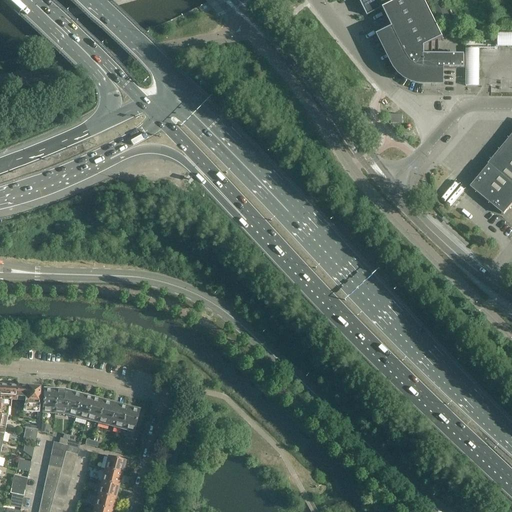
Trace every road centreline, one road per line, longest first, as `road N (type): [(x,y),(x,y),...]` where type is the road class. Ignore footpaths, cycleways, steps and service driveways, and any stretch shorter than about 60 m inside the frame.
road 1 (trunk): [(511,432),(184,85)]
road 2 (tertiary): [(425,499),(209,302),(143,278),(39,273)]
road 3 (trunk): [(252,216),(511,478)]
road 4 (residential): [(133,511),(161,395),(77,371),(0,365)]
road 5 (unclassified): [(314,0),(385,86),(439,132)]
road 6 (tertiary): [(345,129),(237,0)]
road 7 (motorway): [(110,158),(168,151),(252,216)]
road 8 (tertiary): [(511,296),(452,251),(391,188)]
road 9 (trunk): [(160,118),(252,216)]
road 10 (trunk): [(184,85),(95,0)]
